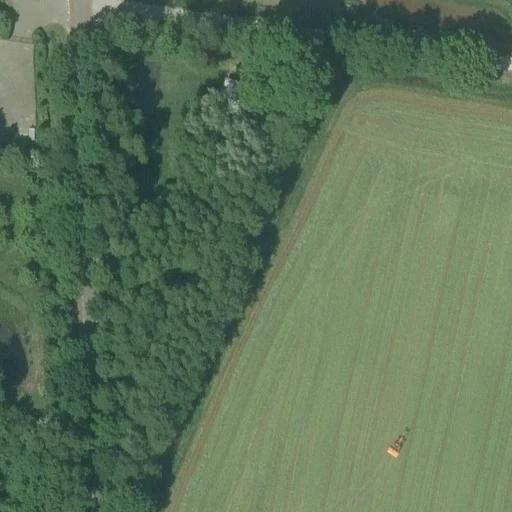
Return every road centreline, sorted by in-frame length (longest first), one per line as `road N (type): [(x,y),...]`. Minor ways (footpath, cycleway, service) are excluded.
road 1 (tertiary): [(103,511),(77,3)]
road 2 (track): [(77,3),(349,40)]
road 3 (track): [(349,40),(511,58)]
